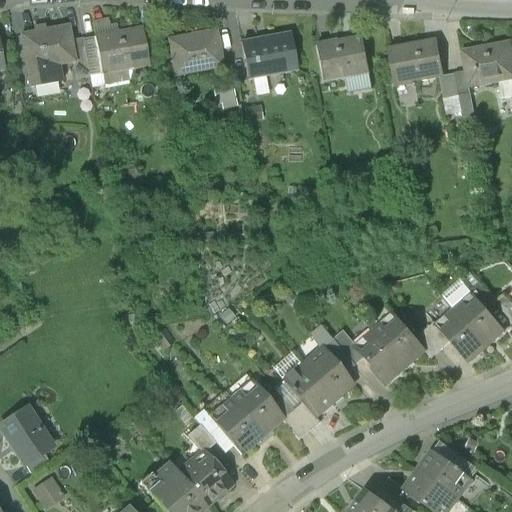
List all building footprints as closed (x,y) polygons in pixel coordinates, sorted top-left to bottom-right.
[(34,31),(20,34),(30,87),(63,80),(60,66),(72,63),(76,63),(72,41),(69,25),(46,29),(45,25),(33,28),(34,31)] [(94,35),(95,38),(102,74),(126,70),(149,65),(142,27),(117,32),(117,31),(94,35)] [(217,31),(169,40),(176,75),(223,67),(217,31)] [(288,35),(240,44),(246,79),(295,70),(288,35)] [(95,38),(83,40),(90,77),(102,74),(95,38)] [(363,38),(314,46),(321,82),(352,77),(353,79),(370,75),(363,38)] [(75,79),(90,77),(83,40),(83,39),(72,41),(76,63),(72,63),(75,79)] [(434,42),(386,51),(393,89),(410,86),(410,83),(440,77),(434,42)] [(511,43),(464,52),(468,72),(470,87),(511,79),(511,43)] [(126,70),(102,74),(104,85),(128,81),(126,70)] [(456,74),(460,96),(472,94),(470,87),(468,72),(456,74)] [(92,88),(104,85),(102,74),(90,77),(92,88)] [(441,77),(445,99),(460,96),(456,74),(441,77)] [(229,83),(211,85),(214,109),(232,107),(229,83)] [(476,116),(472,94),(460,96),(463,113),(463,118),(476,116)] [(463,113),(460,96),(445,99),(448,116),(463,113)] [(471,290),(473,293),(486,308),(493,302),(478,284),(471,290)] [(473,293),(454,310),(485,346),(504,329),(486,308),(473,293)] [(511,323),(511,305),(508,300),(509,299),(505,294),(494,303),(511,323)] [(466,362),(485,346),(454,310),(437,325),(435,326),(450,343),(466,362)] [(392,315),(373,332),(404,368),(423,351),(413,339),(392,315)] [(434,322),(424,330),(441,350),(450,343),(435,326),(437,325),(434,322)] [(310,335),(315,340),(320,350),(322,349),(331,341),(333,339),(321,325),(310,335)] [(430,359),(441,350),(424,330),(413,339),(423,351),(430,359)] [(333,339),(331,341),(353,367),(363,359),(354,348),(356,346),(343,331),(333,339)] [(385,384),(404,368),(373,332),(356,346),(354,348),(363,359),(385,384)] [(344,375),(353,367),(331,341),(322,349),(344,375)] [(320,350),(303,365),(334,402),(353,386),(344,375),(322,349),(320,350)] [(315,419),(334,402),(303,365),(284,382),(292,391),(302,403),(315,419)] [(250,383),(229,401),(261,438),(282,420),(271,408),(250,383)] [(282,420),(302,403),(292,391),(271,408),(282,420)] [(240,456),(261,438),(229,401),(208,418),(218,429),(240,456)] [(31,410),(0,430),(0,434),(25,472),(58,450),(31,410)] [(200,426),(209,437),(218,429),(208,418),(202,411),(194,419),(200,426)] [(202,452),(204,454),(215,444),(209,437),(200,426),(188,436),(202,452)] [(436,440),(428,451),(467,479),(475,468),(436,440)] [(426,450),(413,469),(454,498),(467,479),(428,451),(426,450)] [(202,452),(177,474),(205,507),(231,486),(204,454),(202,452)] [(163,511),(199,511),(205,507),(177,474),(170,465),(143,488),(155,503),(163,511)] [(434,511),(444,511),(454,498),(413,469),(400,487),(413,497),(434,511)] [(406,507),(413,497),(400,487),(385,477),(378,487),(406,507)] [(64,498),(52,479),(33,491),(45,510),(64,498)] [(391,511),(359,489),(344,511),(391,511)] [(147,511),(163,511),(155,503),(146,510),(147,511)]
